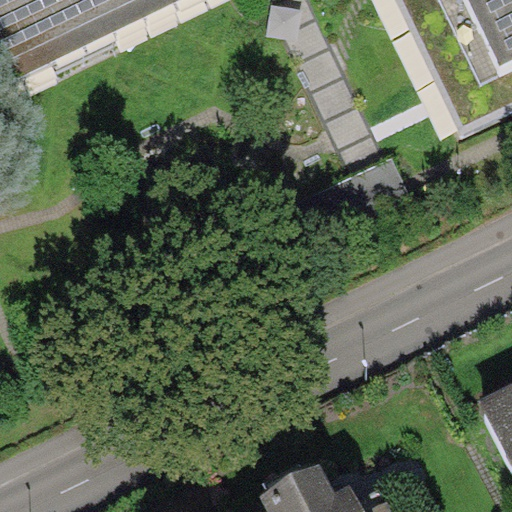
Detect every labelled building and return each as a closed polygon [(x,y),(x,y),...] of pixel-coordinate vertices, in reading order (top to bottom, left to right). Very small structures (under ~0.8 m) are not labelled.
[(511,0),(0,0),(0,82),(173,0),(404,0),(465,126),(511,103),(511,0)] [(410,199),(390,158),(208,248),(228,289),(410,199)] [(511,383),(479,400),(511,465),(511,383)] [(269,511),(360,511),(348,489),(333,497),(318,467),(261,496),(269,511)] [(391,511),(387,501),(369,509),(370,511),(391,511)]
